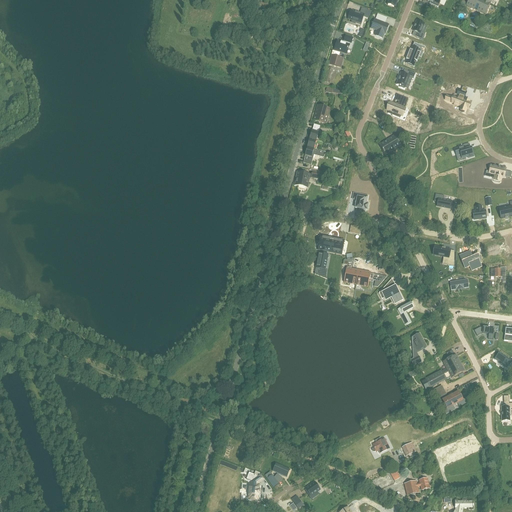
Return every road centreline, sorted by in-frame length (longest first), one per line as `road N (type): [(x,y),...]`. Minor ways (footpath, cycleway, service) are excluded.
road 1 (unclassified): [(220,420),(341,0)]
road 2 (residential): [(404,228),(358,134),(411,0)]
road 3 (track): [(77,511),(27,366),(31,344),(0,326)]
road 4 (unclassified): [(410,511),(364,483),(220,420)]
